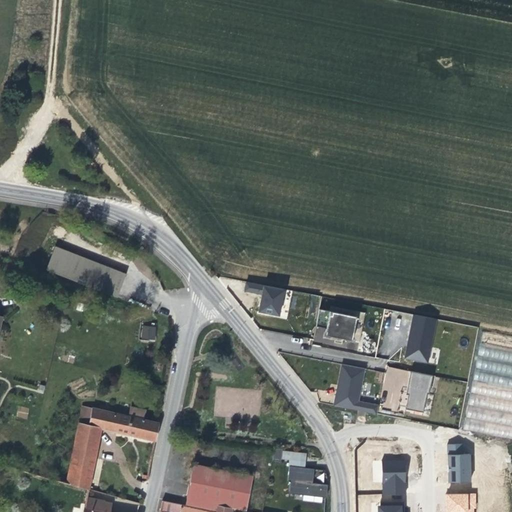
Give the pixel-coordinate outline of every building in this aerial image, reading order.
[(127,273),(55,246),(45,270),(68,279),(117,298),(122,285),(127,273)] [(259,312),(279,316),(284,290),(246,282),(244,292),(262,295),(259,312)] [(85,312),(87,305),(77,302),(75,310),(85,312)] [(351,336),(356,312),(318,306),(315,324),(326,326),(325,332),(335,334),(351,336)] [(436,319),(413,314),(404,358),(428,363),(436,319)] [(157,325),(141,323),(139,338),(156,340),(156,333),(157,325)] [(511,352),(479,346),(463,430),(511,439),(511,352)] [(365,366),(341,362),(336,385),(333,404),(376,412),(378,404),(358,400),(365,366)] [(407,411),(426,415),(428,398),(432,399),(435,381),(408,376),(405,394),(410,395),(407,411)] [(128,417),(131,407),(121,405),(119,415),(128,417)] [(143,420),(145,411),(131,407),(128,417),(119,415),(105,411),(82,406),(70,464),(72,464),(93,469),(95,458),(99,438),(96,438),(98,429),(101,429),(132,436),(155,441),(157,433),(159,423),(156,423),(143,420)] [(472,482),(470,453),(462,453),(462,443),(447,444),(449,483),(472,482)] [(281,462),(283,449),(275,448),(273,461),(281,462)] [(104,493),(111,462),(95,458),(93,469),(88,489),(104,493)] [(381,460),(383,496),(407,495),(405,459),(381,460)] [(88,489),(93,469),(72,464),(70,464),(66,483),(88,489)] [(245,511),(252,476),(193,464),(187,495),(185,505),(185,506),(193,508),(212,511),(215,511),(216,511),(217,506),(232,508),(245,511)] [(312,483),(314,469),(301,467),(289,466),(287,481),(290,482),(289,491),(326,496),(328,485),(312,483)] [(446,511),(475,511),(475,493),(445,494),(446,511)] [(108,511),(110,509),(111,505),(105,503),(102,503),(102,502),(95,501),(95,500),(86,498),(84,507),(82,511),(108,511)] [(191,511),(193,508),(185,506),(185,505),(162,501),(159,511),(191,511)]
